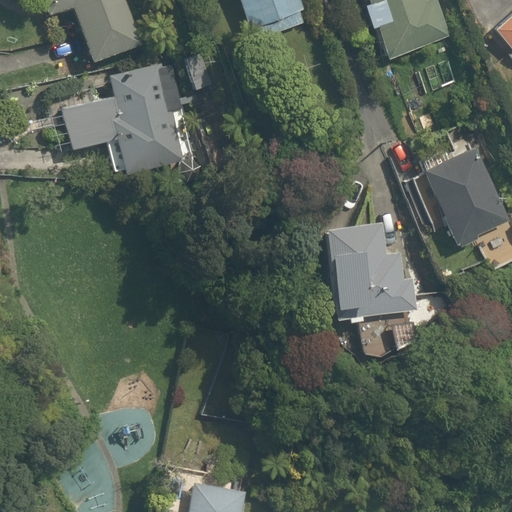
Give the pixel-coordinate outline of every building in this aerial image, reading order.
[(69,10),(89,65),(138,47),(120,0),(39,0),(46,19),(69,10)] [(254,40),(299,24),(295,11),(299,10),(295,0),(234,0),(245,28),(249,26),(254,40)] [(369,19),(386,62),(450,38),(435,0),(432,0),(425,3),(423,0),(362,0),(366,9),(362,10),(366,20),(369,19)] [(511,13),(491,33),(511,55),(511,13)] [(182,58),(192,88),(207,83),(198,53),(182,58)] [(112,141),(122,179),(184,162),(171,114),(182,111),(170,68),(156,72),(155,67),(106,80),(111,99),(110,99),(59,113),(70,153),(112,141)] [(505,220),(470,146),(450,155),(448,152),(442,155),(440,150),(418,160),(416,155),(391,166),(405,194),(421,186),(451,250),(472,240),(475,246),(490,239),(485,229),(505,220)] [(382,254),(378,223),(319,230),(329,320),(344,318),(345,322),(358,320),(358,317),(412,310),(408,278),(399,279),(396,252),(382,254)] [(240,511),(243,493),(193,485),(187,511),(240,511)] [(391,511),(379,503),(372,511),(391,511)]
